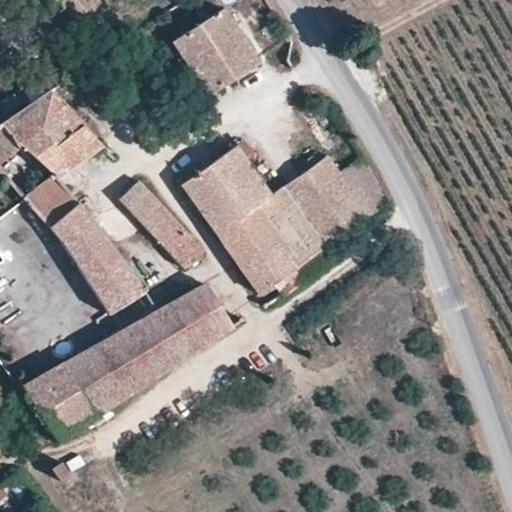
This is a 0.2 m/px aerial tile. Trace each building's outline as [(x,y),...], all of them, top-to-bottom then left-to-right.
[(207,95),(231,79),(255,65),(219,11),(171,43),(207,95)] [(109,70),(99,55),(70,74),(80,91),(109,70)] [(97,146),(47,90),(0,123),(0,141),(10,154),(20,148),(52,174),(56,178),(97,146)] [(323,126),(336,117),(327,101),(313,110),(323,126)] [(0,161),(10,154),(0,141),(0,161)] [(367,163),(353,144),(347,145),(329,157),(368,214),(386,202),(367,163)] [(256,207),(270,196),(234,147),(182,186),(259,294),(273,283),(296,264),(256,207)] [(368,214),(329,157),(326,155),(282,188),(322,246),(326,244),(368,214)] [(56,178),(52,174),(24,197),(49,228),(79,204),(56,178)] [(119,201),(182,269),(202,251),(136,184),(119,201)] [(322,246),(282,188),(270,196),(256,207),(296,264),(322,246)] [(79,204),(49,228),(108,313),(143,290),(79,204)] [(326,244),(322,246),(296,264),(273,283),(281,296),(337,262),(326,244)] [(202,286),(120,332),(63,366),(94,415),(229,327),(202,286)] [(63,366),(23,387),(56,438),(94,415),(63,366)] [(22,426),(0,401),(0,428),(7,438),(22,426)] [(60,462),(44,473),(54,487),(70,475),(60,462)] [(0,511),(16,503),(5,482),(0,485),(0,511)]
